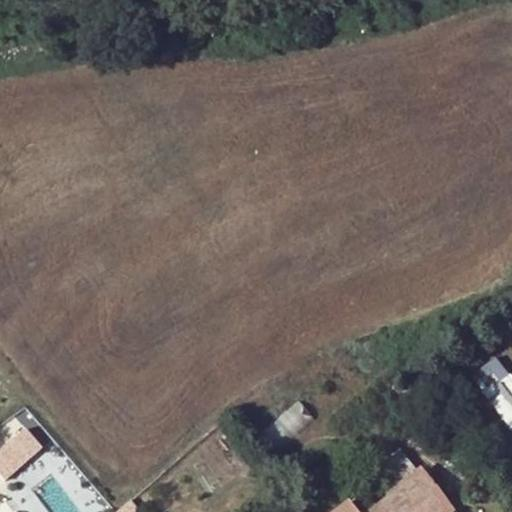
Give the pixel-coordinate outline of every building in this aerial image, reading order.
[(511,429),(511,372),(499,355),(471,375),(511,429)] [(267,428),(281,447),(317,421),(303,402),(267,428)] [(0,449),(0,471),(7,479),(45,444),(26,425),(0,449)] [(383,501),(415,476),(401,458),(368,482),(383,501)] [(448,511),(419,473),(415,476),(383,501),(367,511),(448,511)] [(354,511),(348,503),(337,511),(354,511)]
